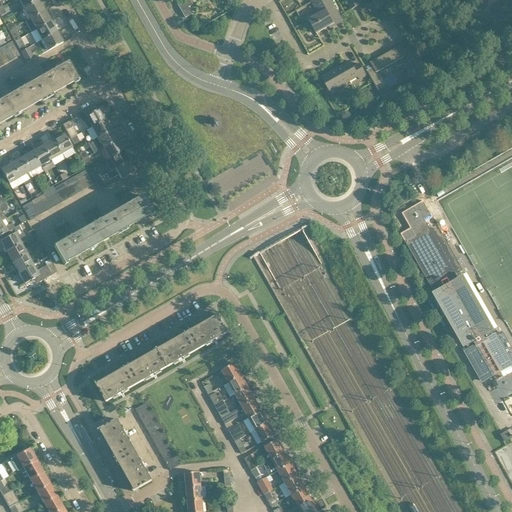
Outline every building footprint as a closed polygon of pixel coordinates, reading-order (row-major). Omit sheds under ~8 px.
[(19,0),(24,9),(39,0),(38,0),(19,0)] [(30,19),(45,11),(39,0),(24,9),(30,19)] [(192,0),(184,0),(185,0),(178,4),(182,11),(189,7),(195,4),(192,0)] [(318,14),(308,20),(316,34),(329,26),(332,25),(334,27),(343,21),(330,0),(314,0),(321,13),(318,14)] [(373,0),(378,7),(390,0),(346,0),(352,9),(360,5),(357,0),(373,0)] [(193,14),(189,7),(182,11),(186,18),(193,14)] [(31,32),(36,30),(51,21),(45,11),(30,19),(25,22),(31,32)] [(42,40),(57,32),(51,21),(36,30),(42,40)] [(6,25),(10,31),(15,28),(12,22),(6,25)] [(19,25),(15,28),(10,31),(16,41),(21,38),(17,31),(21,28),(19,25)] [(57,32),(42,40),(48,51),(63,43),(57,32)] [(1,48),(3,52),(9,62),(14,59),(9,49),(15,46),(12,41),(1,48)] [(18,46),(21,52),(28,48),(27,49),(24,43),(18,46)] [(384,101),(391,97),(377,72),(406,56),(417,74),(427,68),(421,58),(422,58),(421,55),(420,55),(414,45),(404,51),(401,45),(370,62),(373,67),(366,71),(384,101)] [(20,55),(19,53),(15,46),(9,49),(14,59),(20,55)] [(31,53),(28,48),(21,52),(27,63),(34,59),(31,53)] [(0,58),(4,65),(9,62),(3,52),(0,54),(0,58)] [(353,67),(350,61),(322,77),(331,93),(358,77),(360,80),(366,76),(360,64),(353,67)] [(49,96),(50,98),(49,96),(77,80),(78,82),(68,63),(56,70),(55,68),(55,69),(55,70),(51,73),(51,71),(50,71),(51,73),(38,80),(47,97),(49,96)] [(18,91),(14,94),(8,97),(18,114),(44,99),(45,101),(46,100),(45,98),(47,97),(38,80),(23,88),(23,87),(22,87),(23,89),(19,91),(18,89),(18,90),(18,91)] [(0,123),(16,115),(17,116),(18,116),(17,114),(18,114),(8,97),(0,101),(0,123)] [(83,113),(86,117),(80,120),(87,130),(92,127),(106,119),(100,108),(97,110),(95,107),(83,113)] [(92,127),(98,138),(112,130),(106,119),(92,127)] [(65,128),(71,139),(76,136),(78,135),(72,124),(65,128)] [(98,138),(93,140),(99,151),(104,149),(118,140),(112,130),(98,138)] [(53,140),(62,154),(72,148),(64,133),(53,140)] [(76,136),(71,139),(74,145),(79,142),(76,136)] [(53,140),(43,145),(51,160),(62,154),(53,140)] [(104,149),(109,158),(109,159),(124,150),(118,140),(104,149)] [(43,145),(32,151),(41,166),(45,164),(51,160),(43,145)] [(124,150),(109,159),(109,158),(105,161),(111,171),(130,161),(124,150)] [(30,172),(41,166),(32,151),(22,157),(30,172)] [(79,154),(82,160),(88,157),(85,151),(79,154)] [(22,157),(12,163),(20,178),(23,183),(25,187),(35,181),(33,177),(30,172),(22,157)] [(88,157),(82,160),(86,166),(91,163),(88,157)] [(109,180),(118,175),(121,180),(136,171),(130,161),(111,171),(106,174),(109,180)] [(23,183),(20,178),(12,163),(1,169),(12,189),(23,183)] [(77,181),(82,178),(88,175),(86,171),(75,177),(77,181)] [(97,172),(91,175),(94,181),(100,178),(97,172)] [(88,175),(82,178),(88,188),(93,185),(88,175)] [(75,177),(64,183),(67,187),(72,184),(77,181),(75,177)] [(88,188),(82,178),(77,181),(83,191),(88,188)] [(106,189),(100,178),(94,181),(101,192),(106,189)] [(77,181),(72,184),(77,194),(83,191),(77,181)] [(40,188),(43,194),(54,189),(50,182),(40,188)] [(54,189),(56,193),(61,190),(67,187),(64,183),(54,189)] [(72,197),(77,194),(72,184),(67,187),(72,197)] [(72,197),(67,187),(61,190),(67,200),(72,197)] [(54,189),(43,194),(46,199),(51,196),(56,193),(54,189)] [(62,203),(67,200),(61,190),(56,193),(62,203)] [(62,203),(56,193),(51,196),(56,206),(62,203)] [(41,202),(46,199),(43,194),(33,200),(35,205),(41,202)] [(56,206),(51,196),(46,199),(51,209),(56,206)] [(125,229),(141,220),(152,213),(153,215),(154,215),(143,196),(131,203),(130,202),(131,203),(127,206),(126,204),(126,206),(113,213),(123,230),(124,229),(125,231),(126,231),(125,229)] [(46,211),(51,209),(46,199),(41,202),(46,211)] [(30,220),(36,217),(30,208),(35,205),(33,200),(22,206),(30,220)] [(41,214),(46,211),(41,202),(35,205),(41,214)] [(30,208),(36,217),(41,214),(35,205),(30,208)] [(120,231),(123,230),(113,213),(99,222),(98,220),(98,222),(94,224),(93,223),(94,224),(84,230),(93,247),(120,232),(121,234),(121,233),(120,231)] [(22,224),(27,221),(24,216),(18,219),(22,224)] [(503,377),(500,371),(511,364),(495,335),(492,337),(462,286),(458,288),(455,283),(459,281),(458,278),(462,276),(460,273),(464,271),(433,217),(411,229),(415,236),(405,242),(465,346),(466,345),(469,350),(466,352),(483,381),(495,374),(498,380),(503,377)] [(2,222),(0,222),(0,236),(15,228),(12,223),(5,227),(2,222)] [(0,240),(7,252),(21,244),(27,241),(19,225),(15,228),(0,236),(0,240)] [(28,232),(32,238),(37,236),(33,229),(28,232)] [(93,247),(84,230),(71,237),(70,236),(70,238),(66,240),(66,238),(65,239),(66,240),(54,247),(64,265),(65,265),(64,263),(90,248),(92,248),(93,249),(92,247),(93,247)] [(13,263),(27,255),(28,255),(43,246),(40,242),(25,250),(21,244),(7,252),(13,263)] [(44,259),(49,256),(46,251),(40,253),(44,259)] [(13,263),(19,273),(33,265),(28,255),(27,255),(13,263)] [(33,265),(19,273),(25,284),(31,280),(31,281),(33,280),(33,279),(37,277),(40,282),(58,272),(52,263),(47,266),(37,271),(33,265)] [(186,335),(196,351),(207,345),(208,347),(218,341),(217,339),(229,332),(219,316),(186,335)] [(184,358),(196,351),(186,335),(158,350),(168,367),(174,363),(175,365),(185,359),(184,358)] [(157,373),(168,367),(158,350),(126,369),(135,386),(146,379),(147,381),(157,375),(157,373)] [(222,370),(229,383),(242,376),(235,363),(222,370)] [(108,401),(114,398),(115,399),(125,393),(124,392),(135,386),(126,369),(97,385),(107,402),(109,401),(108,401)] [(229,383),(224,386),(231,397),(236,394),(252,385),(249,381),(247,380),(245,381),(242,376),(229,383)] [(212,390),(209,384),(204,387),(207,393),(212,390)] [(239,400),(234,402),(238,409),(255,399),(252,394),(254,393),(255,391),(252,385),(236,394),(239,400)] [(214,393),(213,392),(208,394),(215,406),(225,400),(221,394),(218,396),(216,392),(214,393)] [(238,409),(227,415),(222,418),(225,425),(246,413),(249,419),(262,411),(255,399),(238,409)] [(139,414),(149,409),(146,404),(136,409),(139,414)] [(152,414),(149,409),(139,414),(142,420),(152,414)] [(218,411),(222,418),(227,415),(223,409),(218,411)] [(262,411),(249,419),(256,430),(269,423),(262,411)] [(154,419),(152,414),(142,420),(145,424),(154,419)] [(101,430),(113,450),(117,457),(115,458),(115,459),(117,458),(119,462),(117,463),(118,463),(120,462),(135,490),(133,491),(134,491),(152,481),(117,419),(98,430),(99,431),(101,430)] [(157,424),(154,419),(145,424),(147,429),(157,424)] [(275,435),(269,423),(256,430),(263,443),(275,435)] [(157,424),(147,429),(150,435),(160,429),(157,424)] [(239,424),(228,430),(235,442),(240,439),(245,436),(239,424)] [(163,434),(160,429),(150,435),(153,440),(163,434)] [(153,440),(156,445),(166,440),(163,434),(153,440)] [(240,439),(235,442),(239,449),(244,446),(242,441),(240,439)] [(169,445),(166,440),(156,445),(159,450),(169,445)] [(268,462),(272,459),(285,452),(278,440),(265,447),(268,453),(264,456),(268,462)] [(159,450),(162,455),(172,450),(169,445),(159,450)] [(17,456),(11,459),(18,471),(24,468),(36,461),(33,455),(34,453),(32,449),(30,449),(29,448),(17,456)] [(175,455),(172,450),(162,455),(165,461),(175,455)] [(285,452),(272,459),(268,462),(264,464),(267,470),(275,465),(279,471),(291,464),(285,452)] [(252,454),(244,459),(251,471),(256,468),(259,467),(252,454)] [(165,461),(168,466),(178,460),(175,455),(165,461)] [(180,465),(178,460),(168,466),(171,470),(180,465)] [(43,472),(36,461),(24,468),(30,480),(43,472)] [(291,464),(279,471),(285,483),(298,476),(295,471),(297,470),(298,467),(296,464),(294,463),(292,464),(291,464)] [(256,468),(251,471),(255,478),(260,475),(256,468)] [(50,484),(43,472),(30,480),(37,492),(50,484)] [(185,474),(187,488),(202,486),(200,472),(185,474)] [(305,488),(298,476),(285,483),(292,495),(305,488)] [(266,478),(258,483),(265,495),(270,492),(273,490),(266,478)] [(0,481),(0,491),(2,496),(7,493),(12,490),(10,486),(5,488),(1,481),(0,481)] [(50,484),(37,492),(44,503),(57,496),(50,484)] [(187,488),(188,501),(203,500),(202,486),(187,488)] [(311,500),(305,488),(292,495),(299,507),(311,500)] [(12,490),(7,493),(2,496),(9,508),(14,505),(19,502),(12,490)] [(274,499),(270,492),(265,495),(269,502),(274,499)] [(56,511),(63,508),(57,496),(44,503),(48,511),(56,511)] [(204,511),(203,500),(188,501),(189,511),(204,511)] [(311,500),(299,507),(301,511),(317,511),(318,511),(311,500)]
